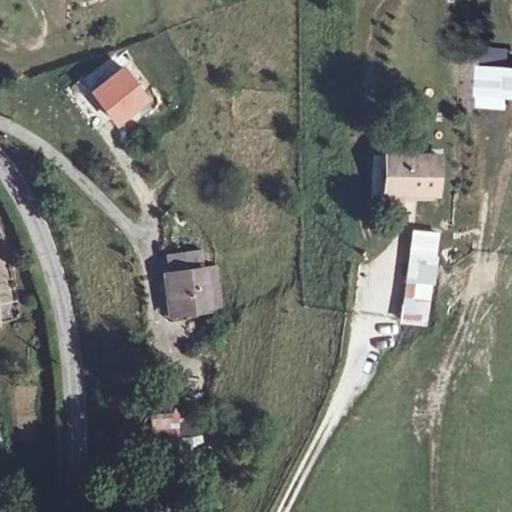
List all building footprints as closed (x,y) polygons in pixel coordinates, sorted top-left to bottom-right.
[(506,72),(507,51),(486,50),(484,70),(506,72)] [(90,89),(119,127),(155,101),(126,63),(90,89)] [(507,98),(509,72),(506,72),(484,70),(482,96),(507,98)] [(438,194),(439,156),(387,154),(386,192),(402,192),(438,194)] [(402,201),(402,192),(386,192),(386,200),(402,201)] [(434,258),(437,233),(413,230),(400,319),(425,323),(431,284),(433,284),(436,258),(434,258)] [(222,307),(218,270),(201,271),(199,252),(167,256),(170,275),(163,276),(168,310),(183,308),(184,313),(222,307)] [(190,487),(189,440),(164,441),(165,488),(190,487)]
